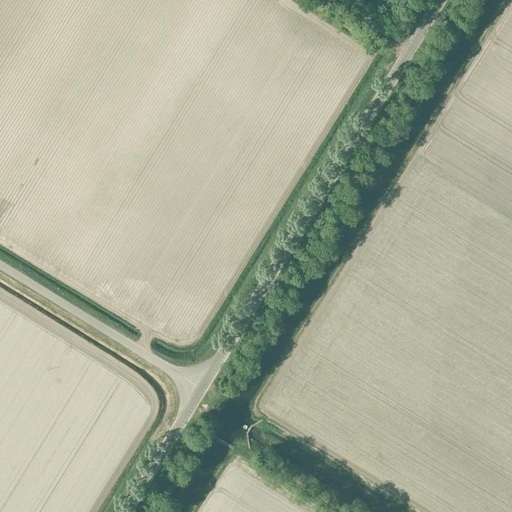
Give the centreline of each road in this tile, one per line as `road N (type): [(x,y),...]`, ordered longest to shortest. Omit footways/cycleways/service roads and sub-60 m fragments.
road 1 (unclassified): [(199,386),(438,0)]
road 2 (unclassified): [(199,386),(0,264)]
road 3 (unclassified): [(121,511),(199,386)]
